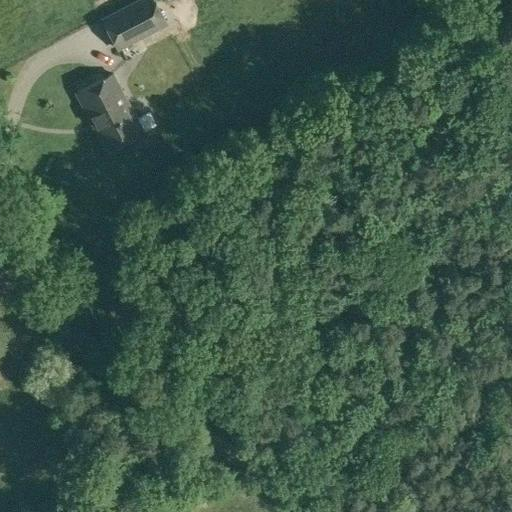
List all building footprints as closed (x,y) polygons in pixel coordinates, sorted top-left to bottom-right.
[(135,0),(101,17),(117,48),(167,23),(154,0),(135,0)] [(77,91),(92,120),(126,102),(112,73),(77,91)] [(92,120),(107,148),(141,130),(142,132),(156,125),(149,112),(135,119),(126,102),(92,120)] [(220,215),(231,217),(234,200),(223,199),(220,215)] [(0,375),(15,367),(0,340),(0,375)]
